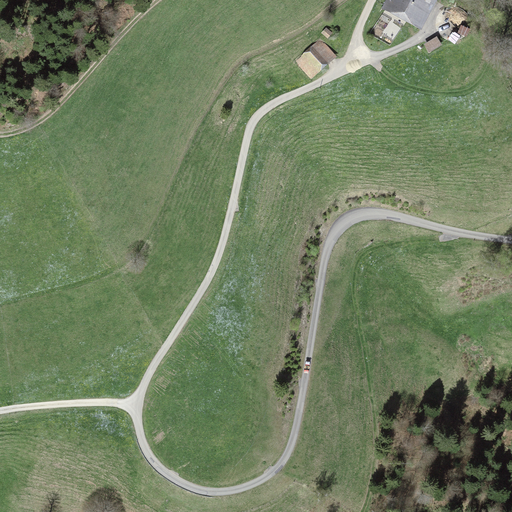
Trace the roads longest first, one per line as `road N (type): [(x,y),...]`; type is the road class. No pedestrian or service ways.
road 1 (track): [(511,242),(354,214),(330,240),(295,432),(280,464),(256,482),(207,490),(168,475),(147,454),(138,405),(218,251),(255,120),(274,99),(345,60),(373,0)]
road 2 (track): [(345,60),(435,93),(462,91),(491,59),(492,0)]
road 3 (track): [(158,0),(41,120),(0,133)]
road 4 (track): [(0,409),(138,405)]
